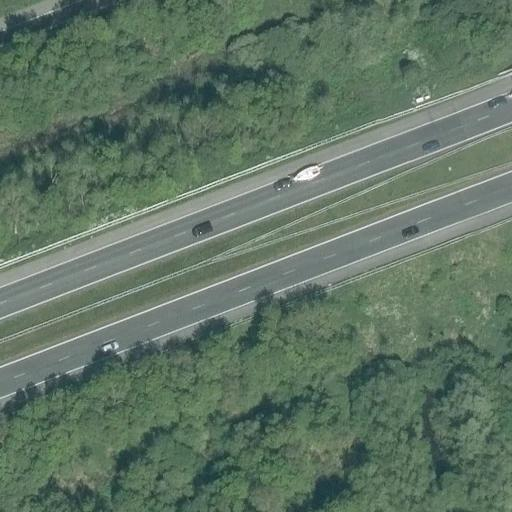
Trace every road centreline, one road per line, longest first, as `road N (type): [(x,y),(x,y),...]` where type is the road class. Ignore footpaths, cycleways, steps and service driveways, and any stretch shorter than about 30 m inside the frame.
road 1 (motorway): [(0,383),(511,186)]
road 2 (motorway): [(511,106),(0,302)]
